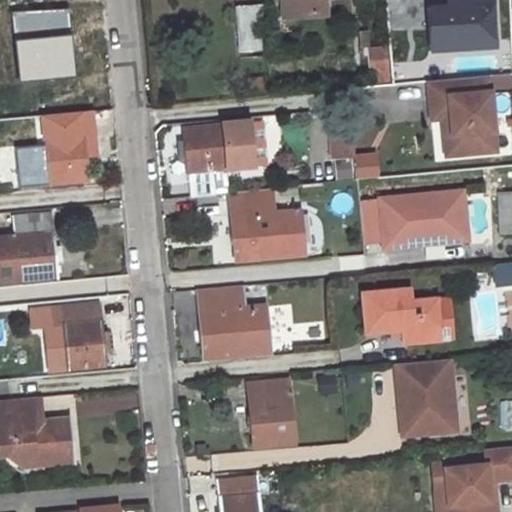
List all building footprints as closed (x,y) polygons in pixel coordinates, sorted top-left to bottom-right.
[(288,0),(281,0),(282,16),(289,16),(288,0)] [(288,0),(289,16),(327,13),(325,0),(288,0)] [(262,8),(236,9),(239,51),(265,50),(262,8)] [(368,30),(358,31),(361,56),(370,54),(369,47),(368,30)] [(386,46),(369,47),(370,62),(388,61),(386,46)] [(388,61),(370,62),(373,83),(390,82),(388,61)] [(262,76),(242,78),(243,91),(264,89),(262,76)] [(489,76),(428,81),(431,120),(442,119),(450,118),(453,156),(496,152),(489,76)] [(11,99),(0,99),(0,118),(13,118),(11,99)] [(81,111),(42,115),(48,182),(87,179),(85,163),(82,122),(81,111)] [(91,111),(81,111),(82,122),(92,121),(91,111)] [(442,119),(445,156),(453,156),(450,118),(442,119)] [(92,121),(82,122),(85,163),(95,162),(92,121)] [(432,121),(433,160),(441,159),(440,121),(432,121)] [(248,122),(184,128),(188,172),(253,167),(248,122)] [(328,157),(352,157),(353,134),(329,134),(328,157)] [(355,178),(378,177),(377,151),(353,152),(355,178)] [(463,189),(380,197),(384,242),(415,239),(414,236),(450,233),(450,236),(467,235),(463,189)] [(271,192),(230,195),(237,261),(304,254),(299,210),(273,213),(271,192)] [(511,194),(498,195),(501,234),(511,233),(511,194)] [(58,276),(53,213),(12,217),(14,236),(0,237),(0,267),(1,280),(2,282),(58,276)] [(415,239),(384,242),(384,248),(467,240),(467,235),(450,236),(450,233),(414,236),(415,239)] [(511,260),(493,262),(494,283),(511,282),(511,260)] [(240,288),(201,290),(204,313),(201,313),(205,357),(268,353),(264,307),(242,309),(240,288)] [(409,289),(363,292),(366,331),(392,329),(402,328),(403,335),(403,342),(429,340),(428,332),(435,325),(438,325),(436,299),(410,301),(409,289)] [(99,303),(52,306),(53,324),(62,324),(65,367),(105,365),(99,303)] [(428,332),(429,340),(439,340),(438,325),(435,325),(428,332)] [(450,359),(395,364),(397,381),(403,380),(407,435),(455,430),(450,359)] [(319,392),(336,390),(333,374),(317,377),(319,392)] [(403,380),(397,381),(400,436),(407,435),(403,380)] [(288,381),(248,384),(254,445),(294,441),(288,381)] [(40,397),(29,398),(31,422),(42,421),(40,397)] [(14,436),(10,440),(14,443),(5,454),(25,470),(31,466),(75,463),(70,418),(42,421),(31,422),(29,398),(0,400),(0,425),(3,425),(14,436)] [(511,399),(500,399),(499,426),(511,426),(511,399)] [(14,443),(10,440),(14,436),(3,425),(0,425),(0,454),(5,454),(14,443)] [(511,477),(511,445),(482,449),(483,458),(467,460),(468,466),(431,469),(432,489),(444,487),(446,511),(471,511),(470,502),(466,502),(464,482),(469,482),(511,477)] [(468,466),(467,460),(430,463),(431,469),(468,466)] [(259,511),(257,477),(217,481),(219,511),(259,511)] [(446,511),(444,487),(432,489),(434,511),(446,511)]
